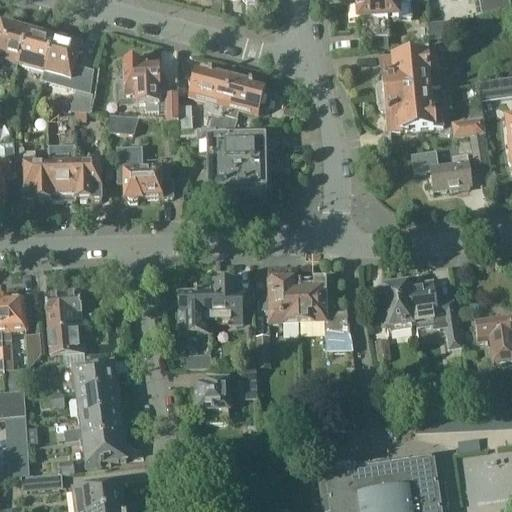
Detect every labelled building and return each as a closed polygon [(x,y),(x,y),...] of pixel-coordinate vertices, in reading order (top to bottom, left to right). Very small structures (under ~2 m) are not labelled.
[(360,22),(386,20),(411,18),(410,2),(409,0),(355,0),(356,7),(358,7),(359,22),(360,22)] [(477,0),(481,17),(510,12),(507,0),(477,0)] [(386,20),(360,22),(361,39),(387,38),(386,20)] [(427,27),(429,44),(450,42),(449,25),(427,27)] [(0,63),(4,64),(3,69),(17,74),(18,69),(28,34),(1,26),(0,26),(0,63)] [(28,34),(18,69),(44,77),(54,41),(28,34)] [(77,47),(54,41),(44,77),(57,80),(55,88),(69,91),(79,54),(80,55),(81,54),(82,54),(83,53),(83,52),(83,51),(83,50),(82,49),(81,48),(77,47)] [(377,102),(440,95),(437,60),(382,66),(384,87),(381,87),(378,90),(376,94),(377,102)] [(145,108),(145,117),(161,116),(161,115),(166,115),(166,123),(179,123),(178,98),(161,99),(160,68),(142,69),(141,64),(123,65),(124,84),(119,84),(120,103),(135,102),(135,108),(145,108)] [(188,101),(224,110),(231,82),(209,76),(208,76),(196,73),(194,81),(188,85),(191,92),(188,101)] [(222,117),(218,132),(228,132),(235,132),(240,115),(258,120),(259,113),(264,114),(269,112),(271,104),(267,100),(263,99),(265,92),(252,88),(231,82),(224,110),(222,117)] [(495,104),(511,101),(511,82),(492,85),(495,104)] [(76,92),(70,116),(75,116),(87,116),(88,116),(93,97),(76,92)] [(440,95),(377,102),(378,108),(380,113),(383,115),(387,114),(389,135),(443,131),(440,95)] [(180,133),(184,133),(196,133),(194,110),(180,110),(180,133)] [(468,113),(470,124),(452,127),(454,143),(471,140),(483,138),(486,138),(482,111),(468,113)] [(213,115),(207,133),(218,132),(222,117),(213,115)] [(87,116),(75,116),(75,126),(87,126),(87,116)] [(142,120),(111,118),(111,135),(138,137),(142,120)] [(511,120),(503,122),(511,174),(511,120)] [(210,170),(262,168),(262,154),(263,154),(263,146),(262,146),(262,144),(230,145),(230,143),(228,143),(228,132),(218,132),(207,133),(196,133),(184,133),(184,142),(198,142),(199,161),(210,161),(210,170)] [(487,168),(483,138),(471,140),(475,170),(487,168)] [(15,148),(1,148),(1,161),(0,160),(0,208),(6,208),(5,182),(16,182),(15,148)] [(28,149),(17,149),(17,165),(24,165),(25,207),(36,207),(36,204),(38,204),(40,207),(45,206),(47,204),(50,204),(50,206),(51,206),(50,169),(49,169),(49,165),(44,165),(43,163),(37,163),(36,155),(28,155),(28,149)] [(143,173),(143,151),(116,151),(117,189),(124,189),(125,204),(128,204),(129,207),(137,207),(139,204),(143,204),(143,203),(173,202),(173,184),(163,184),(163,172),(143,173)] [(435,156),(412,160),(414,178),(430,175),(433,196),(471,190),(466,160),(453,162),(454,166),(437,169),(435,156)] [(76,168),(77,204),(80,204),(81,206),(87,206),(89,203),(92,203),(92,205),(103,205),(101,163),(86,163),(86,165),(76,165),(76,168)] [(76,165),(49,165),(49,169),(50,169),(51,206),(77,206),(77,204),(76,168),(76,165)] [(245,200),(245,196),(263,196),(263,193),(271,193),(270,172),(262,172),(262,168),(210,170),(210,173),(208,173),(209,182),(211,182),(211,197),(226,197),(226,201),(245,200)] [(300,330),(299,283),(268,284),(268,299),(266,299),(267,313),(268,313),(269,331),(300,330)] [(353,356),(347,316),(334,316),(327,316),(326,283),(299,283),(300,330),(324,329),(326,357),(353,356)] [(214,286),(214,292),(215,311),(212,311),(213,326),(211,326),(211,327),(228,327),(228,332),(243,331),(242,296),(235,296),(235,286),(230,286),(227,285),(222,285),(218,286),(214,286)] [(436,308),(433,285),(406,290),(405,288),(407,303),(413,302),(418,333),(432,331),(432,335),(443,333),(447,355),(462,353),(454,305),(436,308)] [(407,303),(405,288),(393,290),(391,288),(384,289),(382,291),(378,292),(378,293),(379,293),(385,333),(390,332),(390,337),(411,334),(410,330),(416,329),(416,333),(418,333),(413,302),(407,303)] [(215,311),(214,292),(195,292),(195,297),(183,298),(178,299),(178,318),(180,318),(180,342),(211,341),(211,327),(211,326),(213,326),(212,311),(215,311)] [(68,359),(68,367),(86,365),(85,354),(87,352),(87,346),(84,345),(81,311),(83,310),(82,304),(80,303),(79,298),(45,301),(50,361),(68,359)] [(0,301),(0,328),(1,337),(3,374),(5,374),(14,374),(11,336),(26,335),(24,301),(8,302),(8,301),(0,301)] [(492,327),(475,329),(478,349),(484,348),(488,371),(511,367),(511,324),(507,325),(506,321),(491,323),(492,327)] [(26,338),(29,373),(42,358),(40,337),(26,338)] [(272,338),(260,338),(260,356),(272,356),(272,338)] [(374,346),(378,366),(392,363),(388,343),(374,346)] [(210,360),(187,360),(187,374),(211,373),(210,360)] [(73,372),(76,398),(116,393),(113,367),(90,370),(90,369),(73,372)] [(237,372),(237,387),(256,386),(256,372),(237,372)] [(24,373),(14,374),(5,374),(6,393),(25,392),(24,373)] [(196,402),(197,416),(207,416),(207,428),(229,428),(228,415),(229,415),(229,408),(235,408),(234,385),(206,385),(206,389),(196,389),(196,400),(195,400),(195,402),(196,402)] [(117,403),(116,393),(76,398),(79,421),(119,416),(119,414),(122,412),(121,405),(117,403)] [(0,422),(29,420),(27,396),(0,397),(0,422)] [(51,399),(53,412),(67,411),(65,397),(51,399)] [(120,417),(119,416),(79,421),(81,433),(64,436),(65,448),(83,446),(123,441),(121,429),(123,427),(122,419),(120,417)] [(123,441),(83,446),(87,471),(105,469),(105,467),(126,465),(123,441)] [(327,473),(316,475),(321,511),(443,511),(448,511),(444,486),(435,487),(431,461),(327,476),(327,473)] [(61,478),(62,478),(76,476),(74,465),(59,467),(61,478)] [(62,478),(61,478),(22,481),(22,495),(63,492),(62,478)] [(73,491),(75,511),(121,511),(118,485),(73,491)]
